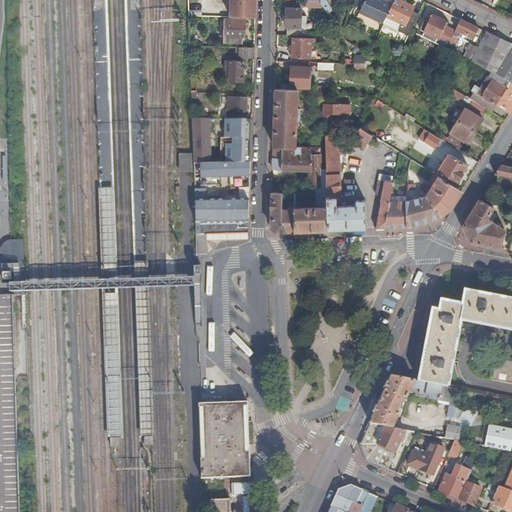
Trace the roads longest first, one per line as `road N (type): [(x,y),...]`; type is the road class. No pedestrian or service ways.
road 1 (residential): [(265,0),(262,248)]
road 2 (residential): [(262,248),(282,271),(287,416),(336,462)]
road 3 (tertiary): [(439,247),(336,462)]
road 4 (residential): [(439,247),(262,248)]
road 5 (tertiary): [(439,247),(511,130)]
road 6 (residential): [(448,511),(336,462)]
